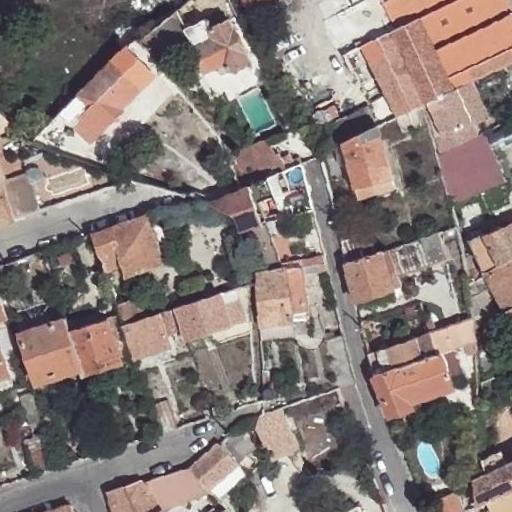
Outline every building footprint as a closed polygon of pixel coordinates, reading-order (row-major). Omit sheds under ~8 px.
[(243,0),(251,13),(277,0),(243,0)] [(383,0),(363,0),(327,18),(344,54),(397,29),(383,0)] [(428,104),(472,82),(474,81),(479,79),(511,62),(511,6),(509,0),(383,0),(397,29),(344,54),(351,71),(371,62),(397,118),(402,115),(417,109),(423,106),(428,104)] [(148,30),(137,38),(158,60),(159,62),(194,45),(206,70),(226,60),(230,69),(250,59),(231,19),(212,28),(207,17),(186,27),(177,6),(148,30)] [(115,56),(77,93),(91,106),(70,124),(84,139),(97,128),(98,129),(106,122),(107,123),(122,109),(119,105),(139,84),(127,70),(140,56),(129,45),(115,56)] [(435,139),(440,153),(478,135),(474,125),(488,118),(472,82),(428,104),(436,124),(441,136),(435,139)] [(344,144),(378,127),(368,106),(311,134),(321,154),(335,148),(344,144)] [(422,123),(417,109),(402,115),(408,129),(422,123)] [(511,122),(510,119),(487,130),(492,141),(511,130),(511,122)] [(436,124),(430,126),(435,139),(441,136),(436,124)] [(392,177),(378,126),(378,127),(344,144),(349,162),(356,187),(392,177)] [(438,154),(452,206),(506,180),(482,133),(478,135),(440,153),(438,154)] [(270,138),(231,155),(243,187),(248,185),(252,183),(265,178),(283,170),(287,169),(302,162),(301,158),(294,161),(292,155),(283,158),(281,153),(277,155),(270,138)] [(349,162),(344,144),(335,148),(339,165),(349,162)] [(60,147),(57,152),(77,160),(79,153),(60,147)] [(257,196),(260,201),(290,190),(283,170),(265,178),(252,183),(257,196)] [(0,182),(11,217),(40,207),(29,173),(5,181),(0,182)] [(394,187),(392,177),(356,187),(358,197),(394,187)] [(0,221),(11,217),(0,182),(0,221)] [(248,185),(253,198),(257,196),(252,183),(248,185)] [(234,215),(240,230),(262,222),(253,198),(248,185),(243,187),(220,197),(207,202),(234,215)] [(253,198),(262,222),(267,221),(260,201),(257,196),(253,198)] [(280,208),(283,217),(291,215),(288,207),(280,208)] [(154,231),(149,215),(94,232),(105,269),(112,267),(122,264),(126,275),(165,263),(159,246),(154,231)] [(323,247),(315,220),(298,224),(305,252),(323,247)] [(262,222),(279,269),(286,268),(267,221),(262,222)] [(240,230),(256,272),(279,269),(262,222),(240,230)] [(511,223),(470,240),(485,276),(502,269),(501,263),(511,258),(511,223)] [(163,228),(154,231),(159,246),(168,242),(163,228)] [(346,263),(376,253),(376,252),(362,257),(360,247),(373,243),(370,231),(341,240),(346,263)] [(449,258),(440,232),(423,238),(431,264),(449,258)] [(431,264),(423,238),(381,252),(394,288),(401,286),(397,275),(431,264)] [(394,288),(381,252),(376,253),(346,263),(356,301),(394,288)] [(292,260),(292,267),(302,265),(326,261),(325,255),(292,260)] [(502,269),(485,276),(492,288),(507,313),(511,310),(511,258),(501,263),(502,269)] [(16,272),(11,260),(0,263),(0,276),(1,276),(16,272)] [(326,261),(302,265),(303,273),(328,270),(326,261)] [(292,267),(287,267),(294,320),(309,318),(303,273),(302,265),(292,267)] [(105,269),(111,285),(118,283),(112,267),(105,269)] [(259,325),(293,320),(294,320),(287,267),(286,268),(279,269),(256,272),(257,282),(259,325)] [(466,273),(467,283),(479,279),(475,270),(466,273)] [(473,320),(474,328),(477,327),(492,318),(480,294),(492,288),(485,276),(479,279),(467,283),(473,320)] [(223,303),(220,293),(178,306),(184,328),(188,339),(230,325),(223,303)] [(112,316),(120,313),(116,302),(115,297),(104,301),(108,313),(112,311),(112,316)] [(123,323),(142,317),(136,297),(131,298),(116,302),(120,313),(123,323)] [(239,298),(223,303),(230,325),(246,321),(239,298)] [(184,328),(178,306),(160,312),(167,333),(171,331),(184,328)] [(167,333),(160,312),(142,317),(123,323),(134,357),(171,345),(167,333)] [(134,357),(123,323),(120,313),(112,316),(69,330),(81,367),(83,373),(134,357)] [(492,318),(477,327),(481,342),(487,342),(505,337),(505,338),(511,335),(501,316),(499,317),(498,315),(492,318)] [(0,326),(8,324),(7,317),(0,319),(0,326)] [(37,381),(81,367),(69,330),(65,318),(28,329),(25,322),(18,324),(21,331),(37,381)] [(259,325),(260,339),(295,334),(293,320),(259,325)] [(454,348),(476,341),(474,328),(473,320),(437,332),(431,334),(438,354),(442,352),(454,348)] [(431,334),(437,332),(433,323),(429,325),(431,334)] [(325,339),(337,387),(337,388),(356,383),(344,334),(325,339)] [(396,367),(438,354),(431,334),(389,348),(393,360),(396,367)] [(491,356),(487,342),(481,342),(480,357),(491,356)] [(0,375),(9,372),(0,345),(0,375)] [(171,345),(134,357),(138,368),(175,356),(171,345)] [(374,375),(396,367),(393,360),(389,348),(369,354),(373,367),(374,375)] [(463,376),(454,348),(442,352),(451,381),(463,376)] [(451,381),(442,352),(438,354),(396,367),(374,375),(390,414),(419,404),(418,398),(453,386),(451,381)] [(159,435),(178,428),(167,399),(150,405),(159,435)] [(33,436),(45,433),(37,411),(27,415),(33,436)] [(479,416),(479,424),(489,427),(489,412),(479,416)] [(270,462),(301,447),(287,418),(256,433),(270,462)] [(230,432),(223,437),(232,447),(228,451),(237,460),(256,443),(242,425),(230,432)] [(35,474),(56,468),(45,433),(33,436),(24,439),(35,474)] [(223,437),(192,467),(211,488),(239,462),(237,460),(228,451),(232,447),(223,437)] [(484,460),(485,474),(507,465),(501,452),(495,454),(490,457),(484,460)] [(478,505),(487,501),(511,488),(511,462),(507,465),(485,474),(475,479),(478,505)] [(110,493),(115,511),(156,511),(163,508),(169,504),(177,501),(211,488),(192,467),(190,466),(110,493)] [(511,511),(511,488),(487,501),(492,511),(511,511)] [(430,511),(461,511),(466,510),(463,503),(461,497),(457,490),(426,503),(430,511)] [(183,511),(177,501),(169,504),(171,508),(165,511),(183,511)]
